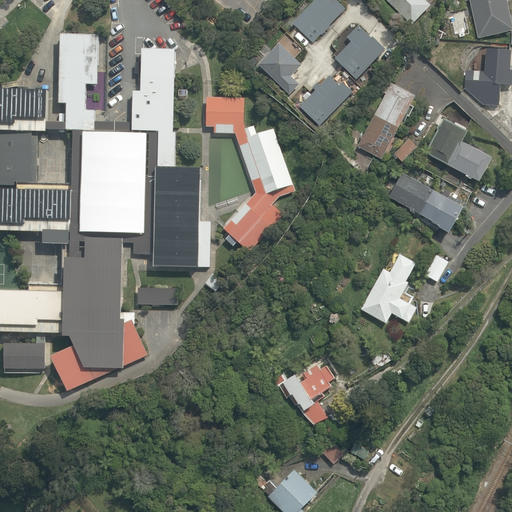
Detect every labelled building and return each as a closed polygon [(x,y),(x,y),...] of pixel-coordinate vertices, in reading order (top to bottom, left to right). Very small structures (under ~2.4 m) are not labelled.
[(322,36),(347,9),(337,0),(334,3),(330,0),(318,0),(294,25),(314,43),(322,35),(322,36)] [(363,0),(358,0),(355,4),(370,20),(377,13),(363,0)] [(424,0),(386,0),(412,25),(430,5),(424,0)] [(472,0),(476,35),(509,32),(506,1),(508,1),(508,0),(472,0)] [(357,81),(387,51),(375,39),(373,40),(361,27),(349,39),(353,43),(336,60),(357,81)] [(61,104),(69,104),(68,123),(68,131),(75,131),(85,131),(96,131),(96,122),(96,111),(87,110),(88,84),(99,85),(100,36),(63,35),(61,104)] [(303,66),(281,45),(260,66),(290,96),(300,85),(295,80),(297,77),(294,75),(303,66)] [(159,167),(177,168),(177,133),(175,133),(177,50),(143,49),(143,64),(137,64),(137,74),(143,74),(142,91),(135,91),(134,123),(133,131),(150,131),(159,132),(159,167)] [(464,80),(464,90),(481,106),(498,107),(499,86),(508,87),(511,87),(511,75),(511,69),(509,69),(510,51),(486,49),(484,81),(464,80)] [(413,96),(409,94),(425,65),(409,57),(394,86),(389,83),(356,146),(380,159),(413,96)] [(321,127),(354,93),(344,83),(340,87),(331,77),(322,87),(318,84),(314,89),(317,92),(301,108),(321,127)] [(0,131),(40,132),(48,132),(48,130),(49,123),(50,91),(0,89),(0,131)] [(257,193),(225,229),(231,235),(227,240),(234,247),(239,242),(251,252),(285,216),(273,205),(281,197),(297,191),(275,129),(258,135),(255,126),(246,129),(245,123),(246,98),(208,98),(207,127),(216,127),(216,134),(237,134),(257,193)] [(467,133),(441,121),(426,155),(464,173),(461,178),(470,181),(471,179),(478,182),(490,156),(463,144),(467,133)] [(134,123),(96,122),(96,131),(149,134),(150,134),(150,131),(133,131),(134,123)] [(48,130),(68,131),(68,123),(49,123),(48,130)] [(18,183),(39,183),(40,132),(0,131),(0,185),(16,186),(16,183),(18,183)] [(88,259),(88,252),(82,252),(82,242),(82,233),(85,131),(75,131),(74,184),(73,245),(72,259),(88,259)] [(135,234),(146,234),(149,134),(96,131),(85,131),(82,233),(135,234)] [(135,234),(135,243),(135,254),(156,255),(159,167),(159,132),(150,131),(150,134),(149,134),(146,234),(135,234)] [(411,138),(394,155),(402,163),(419,146),(411,138)] [(202,222),(203,168),(177,168),(159,167),(156,255),(156,267),(211,268),(212,222),(202,222)] [(463,206),(401,174),(387,200),(409,211),(407,213),(414,217),(415,214),(438,226),(437,229),(448,234),(463,206)] [(39,183),(18,183),(18,190),(0,190),(0,231),(46,232),(46,244),(73,245),(74,184),(39,183)] [(135,234),(82,233),(82,242),(89,242),(89,238),(125,239),(125,242),(135,243),(135,234)] [(72,259),(69,258),(68,292),(67,334),(67,337),(73,337),(78,346),(54,357),(69,392),(120,369),(126,369),(126,366),(150,356),(136,324),(136,313),(123,313),(125,242),(125,239),(89,238),(89,242),(88,252),(88,259),(72,259)] [(358,309),(364,312),(387,323),(390,316),(408,324),(416,307),(401,300),(410,281),(408,280),(416,261),(392,250),(384,269),(378,267),(358,309)] [(436,282),(448,260),(434,253),(423,275),(436,282)] [(226,281),(215,272),(205,284),(216,293),(226,281)] [(139,305),(180,306),(180,289),(139,288),(139,305)] [(67,334),(68,292),(0,290),(0,332),(38,333),(47,334),(67,334)] [(38,344),(47,344),(47,334),(38,333),(38,344)] [(47,369),(47,344),(38,344),(6,344),(6,369),(47,369)] [(314,360),(277,383),(287,399),(291,397),(310,428),(328,416),(320,402),(326,398),(323,393),(333,387),(330,382),(335,379),(325,364),(318,368),(314,360)] [(333,436),(318,448),(333,465),(348,453),(333,436)] [(317,492),(293,470),(277,487),(268,479),(258,490),(282,511),(305,511),(302,509),(317,492)]
